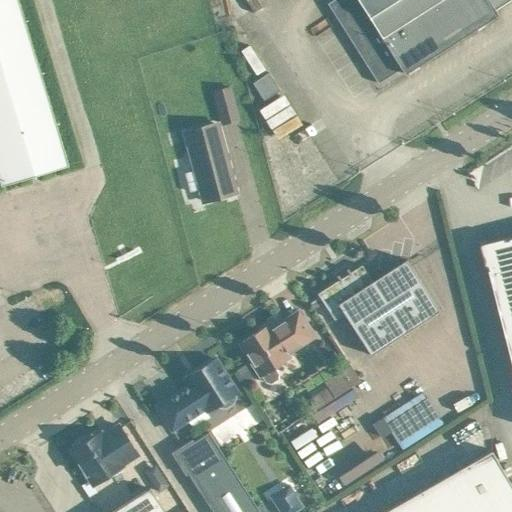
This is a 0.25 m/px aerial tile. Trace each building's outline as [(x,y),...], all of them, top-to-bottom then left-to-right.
[(0,0),(0,182),(1,185),(68,165),(18,0),(0,0)] [(335,0),(328,5),(378,84),(399,71),(402,76),(498,16),(495,10),(510,0),(335,0)] [(256,43),(270,67),(279,62),(265,38),(256,43)] [(269,72),(253,83),(264,101),(280,90),(269,72)] [(239,119),(233,100),(230,87),(214,91),(217,104),(222,124),(239,119)] [(217,122),(183,131),(193,171),(185,173),(190,192),(199,190),(202,202),(236,192),(217,122)] [(325,183),(349,170),(344,162),(320,174),(325,183)] [(511,365),(511,237),(495,242),(497,246),(482,249),(511,365)] [(439,311),(417,276),(406,259),(372,281),(362,265),(350,272),(349,271),(347,272),(348,273),(341,278),(340,277),(338,278),(339,280),(317,293),(334,320),(344,314),(370,355),(439,311)] [(239,344),(250,361),(260,376),(262,375),(266,382),(271,383),(278,379),(279,374),(274,367),(289,357),(287,354),(315,336),(309,327),(299,310),(271,328),(268,325),(239,344)] [(158,407),(172,430),(205,409),(207,411),(218,404),(221,407),(226,407),(233,402),(235,398),(234,394),(237,392),(216,359),(185,378),(190,386),(158,407)] [(325,384),(306,396),(314,409),(359,380),(349,365),(323,381),(325,384)] [(410,440),(456,420),(440,385),(394,406),(410,440)] [(382,417),(372,424),(381,437),(391,431),(382,417)] [(101,432),(71,451),(93,485),(122,466),(121,465),(137,454),(119,425),(103,436),(101,432)] [(260,511),(209,432),(175,454),(213,511),(260,511)] [(511,511),(511,487),(491,451),(382,511),(511,511)] [(168,484),(162,475),(157,478),(153,487),(157,492),(168,484)] [(289,484),(270,496),(280,511),(293,511),(303,506),(289,484)] [(165,511),(150,488),(112,511),(165,511)]
